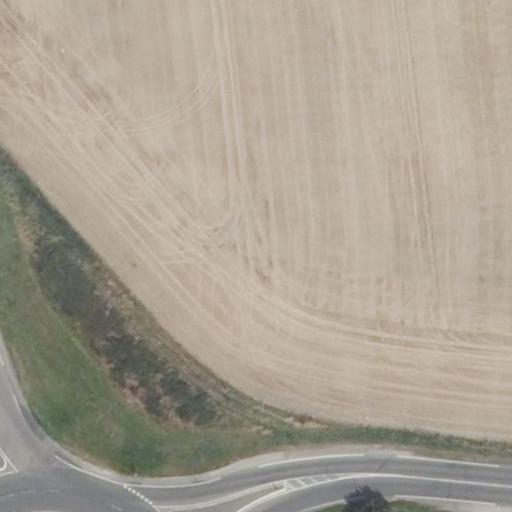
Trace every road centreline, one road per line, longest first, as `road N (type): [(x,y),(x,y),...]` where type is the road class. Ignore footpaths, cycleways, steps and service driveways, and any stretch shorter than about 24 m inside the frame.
road 1 (tertiary): [(395,474),(309,468),(214,491),(97,496)]
road 2 (tertiary): [(267,511),(395,474)]
